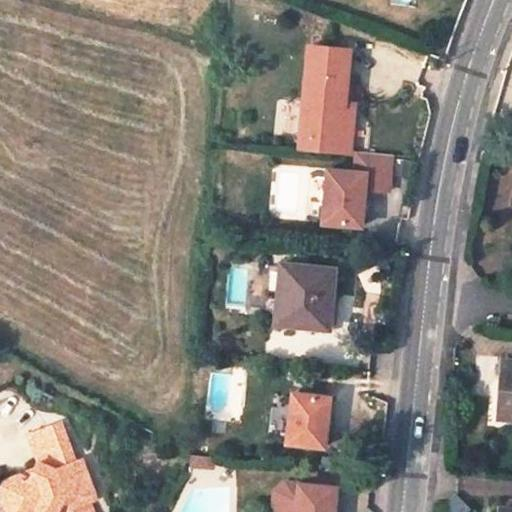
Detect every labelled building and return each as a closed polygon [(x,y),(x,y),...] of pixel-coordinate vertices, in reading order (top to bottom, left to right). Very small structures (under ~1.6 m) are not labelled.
[(359,49),(316,46),(311,103),(323,104),(318,148),(359,152),(362,117),(354,116),(359,49)] [(323,104),(311,103),(306,148),(318,148),(323,104)] [(332,224),(371,227),(374,190),(398,193),(401,156),(366,153),(364,173),(338,170),(332,224)] [(340,267),(285,261),(279,319),(326,325),(329,298),(337,298),(340,267)] [(327,443),(333,392),(297,388),(291,438),(327,443)] [(101,496),(86,457),(79,459),(65,421),(32,431),(42,459),(34,477),(25,473),(8,478),(0,498),(13,505),(15,511),(39,511),(47,510),(50,511),(98,511),(94,498),(101,496)] [(213,462),(214,452),(196,450),(195,460),(213,462)] [(337,511),(341,491),(277,483),(273,504),(299,508),(297,511),(337,511)]
